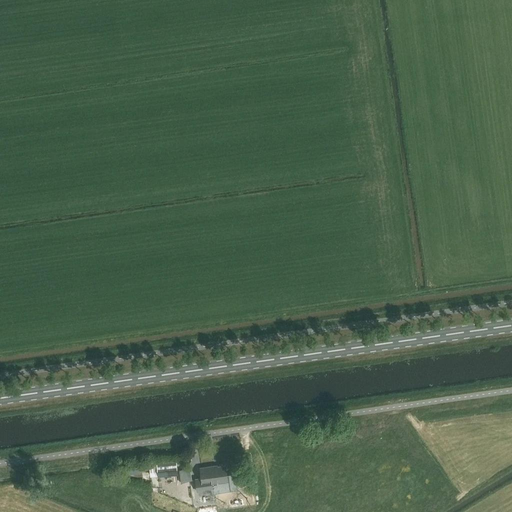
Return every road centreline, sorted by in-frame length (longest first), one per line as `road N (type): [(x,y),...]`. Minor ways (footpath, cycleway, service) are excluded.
road 1 (primary): [(0,398),(511,326)]
road 2 (unclassified): [(0,463),(366,412)]
